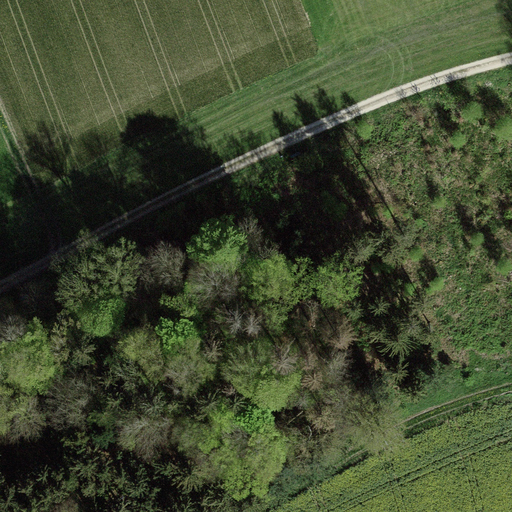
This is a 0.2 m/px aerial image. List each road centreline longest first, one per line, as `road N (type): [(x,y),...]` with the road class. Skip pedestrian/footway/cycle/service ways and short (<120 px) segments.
road 1 (track): [(511,58),(414,87),(224,170),(0,288)]
road 2 (track): [(248,511),(387,437),(511,393)]
